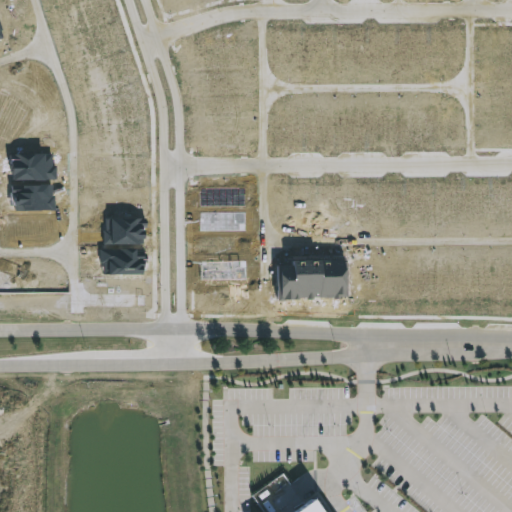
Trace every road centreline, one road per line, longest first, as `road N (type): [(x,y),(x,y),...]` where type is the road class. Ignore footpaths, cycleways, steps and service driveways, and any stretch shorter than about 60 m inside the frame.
road 1 (tertiary): [(368,344),(341,332),(0,329)]
road 2 (tertiary): [(0,364),(298,360),(368,344)]
road 3 (residential): [(184,364),(181,131),(176,86),(147,0)]
road 4 (residential): [(131,0),(159,85),(166,150),(169,364)]
road 5 (residential): [(511,11),(226,15),(160,36)]
road 6 (residential): [(511,164),(182,169)]
road 7 (tertiary): [(368,344),(511,343)]
